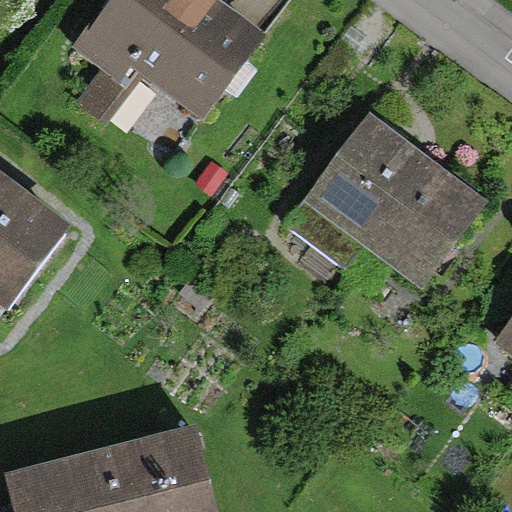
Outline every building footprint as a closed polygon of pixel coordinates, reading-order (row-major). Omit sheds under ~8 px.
[(277,44),(216,0),(114,0),(82,44),(209,137),(277,44)] [(360,242),(368,247),(430,165),(372,121),(292,226),(344,264),(360,242)] [(430,165),(368,247),(423,288),(485,206),(430,165)] [(0,306),(13,314),(66,230),(0,188),(0,306)] [(511,324),(495,349),(511,360),(511,324)] [(218,511),(197,431),(8,481),(16,511),(218,511)]
